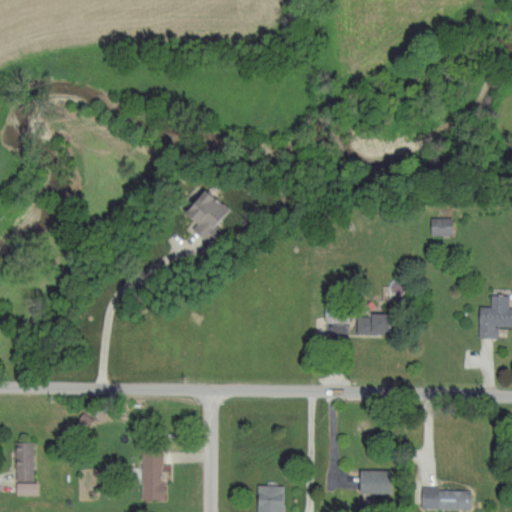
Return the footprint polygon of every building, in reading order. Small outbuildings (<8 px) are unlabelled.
[(188,223),(195,215),(206,224),(220,208),(195,186),(173,210),(188,223)] [(449,215),(426,216),(426,233),(449,233),(449,215)] [(486,304),(475,304),(474,335),(494,336),(495,325),(511,325),(511,305),(505,306),(505,294),(487,293),(486,304)] [(352,312),(352,334),(382,333),(382,311),(352,312)] [(71,422),(82,427),(88,416),(76,411),(71,422)] [(30,479),(28,440),(14,441),(15,468),(12,468),(12,480),(30,479)] [(137,498),(159,498),(158,449),(136,449),(137,498)] [(353,491),(386,492),(387,469),(353,468),(353,491)] [(11,493),(32,493),(32,481),(12,481),(11,493)] [(279,511),(280,484),(252,483),(251,511),(279,511)] [(466,487),(417,486),(416,507),(465,508),(466,487)]
